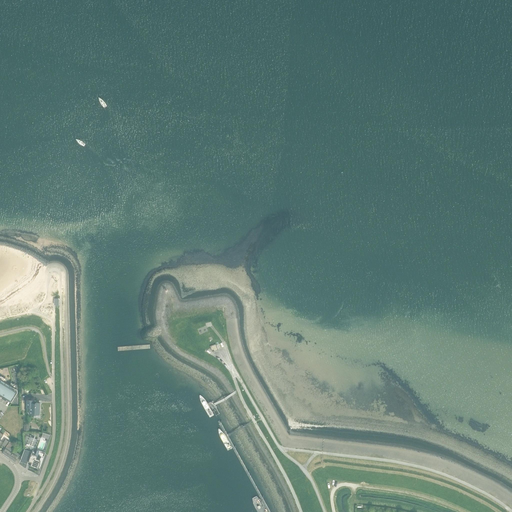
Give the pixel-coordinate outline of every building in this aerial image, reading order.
[(210,346),(212,352),(218,349),(215,344),(210,346)] [(0,395),(11,402),(19,390),(0,379),(0,378),(0,395)] [(39,408),(40,408),(40,403),(32,403),(32,400),(26,400),(26,407),(29,407),(29,414),(39,414),(39,408)] [(0,432),(0,447),(2,445),(4,447),(9,441),(5,439),(3,442),(0,439),(3,434),(0,432)] [(8,457),(13,450),(9,448),(12,443),(9,442),(2,453),(8,457)] [(13,450),(8,457),(15,462),(20,455),(16,452),(19,447),(16,445),(13,450)] [(24,449),(21,459),(31,462),(30,465),(38,468),(40,462),(39,462),(40,459),(41,460),(43,454),(36,451),(35,455),(31,453),(31,452),(24,449)]
